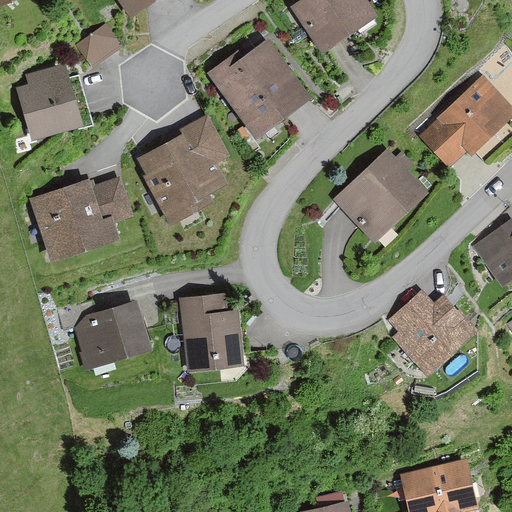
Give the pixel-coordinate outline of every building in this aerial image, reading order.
[(0,0),(0,18),(37,0),(0,0)] [(125,0),(138,16),(159,0),(125,0)] [(394,16),(381,0),(320,0),(303,13),(335,58),(394,16)] [(97,55),(128,36),(113,11),(82,29),(97,55)] [(317,97),(275,39),(224,76),(266,134),(317,97)] [(81,64),(28,80),(48,144),(101,127),(81,64)] [(511,94),(484,67),(423,130),(469,173),(511,128),(511,94)] [(243,151),(218,113),(142,161),(183,225),(242,187),(226,162),(243,151)] [(398,150),(345,204),(388,246),(441,192),(398,150)] [(105,176),(38,200),(59,261),(127,238),(105,176)] [(511,227),(486,247),(511,279),(511,227)] [(398,327),(436,375),(493,330),(455,282),(398,327)] [(250,293),(190,302),(201,374),(261,366),(250,293)] [(144,303),(81,326),(97,373),(161,351),(144,303)] [(474,461),(403,482),(412,511),(488,511),(474,461)] [(358,511),(353,496),(308,511),(358,511)]
